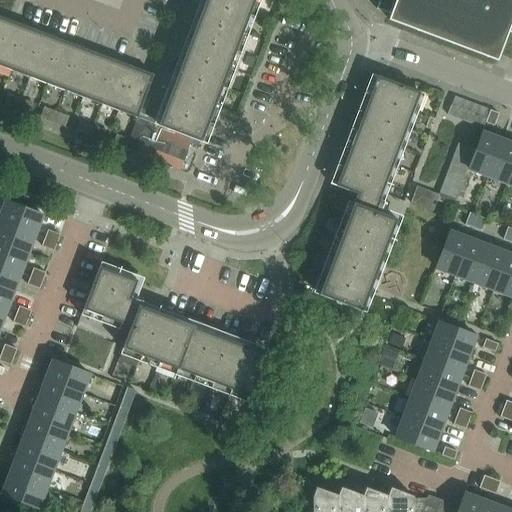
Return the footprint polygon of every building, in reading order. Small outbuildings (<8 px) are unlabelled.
[(205,0),(186,53),(166,103),(158,126),(192,139),(201,143),(210,117),(228,70),(254,0),(205,0)] [(511,34),(511,0),(379,0),(376,10),(391,15),(389,20),(496,61),(507,32),(511,34)] [(0,43),(9,21),(0,18),(0,43)] [(0,67),(10,71),(27,28),(9,21),(0,43),(0,67)] [(28,78),(45,35),(27,28),(10,71),(28,78)] [(46,84),(62,42),(45,35),(28,78),(46,84)] [(64,91),(81,48),(62,42),(46,84),(64,91)] [(82,98),(98,55),(81,48),(64,91),(82,98)] [(100,105),(117,62),(98,55),(82,98),(100,105)] [(118,112),(134,69),(117,62),(100,105),(118,112)] [(137,119),(153,76),(134,69),(118,112),(137,119)] [(379,214),(383,203),(379,202),(420,93),(377,77),(336,187),(357,195),(319,296),(361,312),(396,220),(379,214)] [(16,110),(20,99),(8,95),(4,105),(16,110)] [(483,129),(485,123),(490,111),(454,97),(447,115),(483,129)] [(29,114),(33,104),(20,99),(16,110),(29,114)] [(52,123),(56,113),(44,108),(40,118),(52,123)] [(494,126),(498,114),(490,111),(485,123),(494,126)] [(65,128),(69,118),(56,113),(52,123),(65,128)] [(88,137),(92,127),(80,122),(76,132),(88,137)] [(179,171),(192,139),(158,126),(153,140),(141,135),(134,154),(179,171)] [(101,141),(105,131),(92,127),(88,137),(101,141)] [(488,177),(501,141),(489,136),(489,134),(482,131),(475,151),(468,169),(488,177)] [(125,151),(129,141),(116,136),(112,146),(125,151)] [(507,184),(511,171),(511,145),(501,141),(488,177),(507,184)] [(437,202),(454,208),(468,169),(475,151),(458,144),(439,196),(416,188),(410,203),(433,212),(437,202)] [(37,229),(42,215),(6,202),(0,218),(0,222),(36,236),(39,230),(37,229)] [(473,229),(478,217),(469,214),(465,226),(473,229)] [(481,232),(486,220),(478,217),(473,229),(481,232)] [(34,242),(36,236),(0,222),(0,243),(27,254),(32,241),(34,242)] [(511,243),(511,241),(511,230),(508,228),(503,240),(511,243)] [(57,244),(60,235),(48,231),(45,239),(57,244)] [(455,276),(470,238),(464,236),(463,238),(449,233),(435,268),(455,276)] [(475,283),(488,248),(475,243),(476,241),(470,238),(455,276),(475,283)] [(54,252),(57,244),(45,239),(42,247),(54,252)] [(22,267),(27,254),(0,243),(0,265),(22,274),(24,268),(22,267)] [(493,290),(508,253),(502,250),(501,252),(488,248),(475,283),(493,290)] [(511,297),(511,254),(508,253),(493,290),(511,297)] [(20,280),(22,274),(0,265),(0,287),(13,292),(18,279),(20,280)] [(266,355),(140,307),(141,303),(131,299),(137,282),(99,267),(77,328),(114,342),(121,324),(130,328),(122,349),(250,398),(266,355)] [(42,282),(45,274),(33,269),(30,277),(42,282)] [(39,290),(42,282),(30,277),(27,285),(39,290)] [(8,305),(13,292),(0,287),(0,309),(8,312),(10,306),(8,305)] [(28,320),(31,312),(19,307),(16,315),(28,320)] [(25,328),(28,320),(16,315),(13,323),(25,328)] [(475,344),(478,337),(440,323),(432,343),(468,356),(473,343),(475,344)] [(495,353),(498,345),(486,340),(483,348),(495,353)] [(463,369),(468,356),(432,343),(425,362),(463,376),(465,370),(463,369)] [(14,358),(17,350),(4,345),(1,353),(14,358)] [(0,362),(10,366),(14,358),(1,353),(0,357),(0,362)] [(81,394),(89,374),(53,361),(48,375),(46,374),(44,380),(81,394)] [(460,382),(463,376),(425,362),(418,381),(453,394),(458,381),(460,382)] [(483,384),(486,375),(474,371),(471,379),(483,384)] [(480,392),(483,384),(471,379),(468,387),(480,392)] [(74,413),(81,394),(44,380),(41,386),(43,387),(38,400),(74,413)] [(448,407),(453,394),(418,381),(410,400),(448,414),(450,408),(448,407)] [(128,411),(135,392),(127,389),(120,408),(128,411)] [(67,432),(74,413),(38,400),(33,413),(31,412),(29,418),(67,432)] [(446,420),(448,414),(410,400),(403,419),(439,432),(444,420),(446,420)] [(511,412),(511,403),(506,401),(503,410),(511,412)] [(121,431),(128,411),(120,408),(113,428),(121,431)] [(469,422),(472,414),(460,409),(456,417),(469,422)] [(511,422),(511,412),(503,410),(500,418),(511,422)] [(465,430),(469,422),(456,417),(453,425),(465,430)] [(60,452),(67,432),(29,418),(27,424),(29,425),(24,438),(60,452)] [(434,445),(439,432),(403,419),(396,439),(434,453),(436,446),(434,445)] [(113,450),(121,431),(113,428),(105,447),(113,450)] [(53,471),(60,452),(24,438),(19,451),(17,450),(15,456),(53,471)] [(106,469),(113,450),(105,447),(98,466),(106,469)] [(454,461),(457,452),(445,448),(442,456),(454,461)] [(45,490),(53,471),(15,456),(12,463),(14,463),(9,476),(45,490)] [(99,488),(106,469),(98,466),(91,485),(99,488)] [(38,510),(45,490),(9,476),(5,489),(2,488),(0,496),(38,510)] [(488,492),(492,480),(484,476),(479,489),(488,492)] [(496,495),(500,483),(492,480),(488,492),(496,495)] [(91,508),(99,488),(91,485),(83,505),(91,508)] [(361,511),(361,499),(362,496),(341,488),(337,499),(336,511),(361,511)] [(385,511),(386,499),(387,497),(365,488),(362,496),(361,499),(361,511),(385,511)] [(422,511),(427,499),(413,499),(413,497),(390,488),(387,497),(387,511),(422,511)] [(336,511),(337,499),(329,493),(316,489),(313,498),(312,511),(336,511)] [(480,511),(484,500),(478,498),(478,500),(464,495),(457,511),(480,511)] [(427,499),(422,511),(435,511),(440,501),(428,496),(427,499)] [(501,511),(503,509),(490,504),(491,502),(484,500),(480,511),(501,511)] [(448,511),(451,505),(440,501),(435,511),(448,511)]
